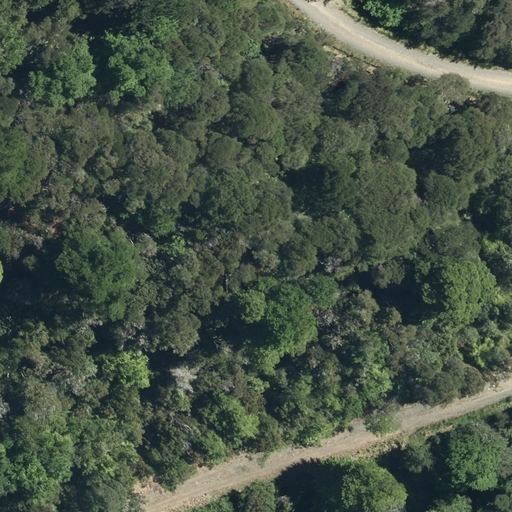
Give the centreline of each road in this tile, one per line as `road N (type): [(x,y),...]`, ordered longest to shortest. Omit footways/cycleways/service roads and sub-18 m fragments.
road 1 (track): [(511,379),(143,511)]
road 2 (track): [(310,0),(351,39),(511,74)]
